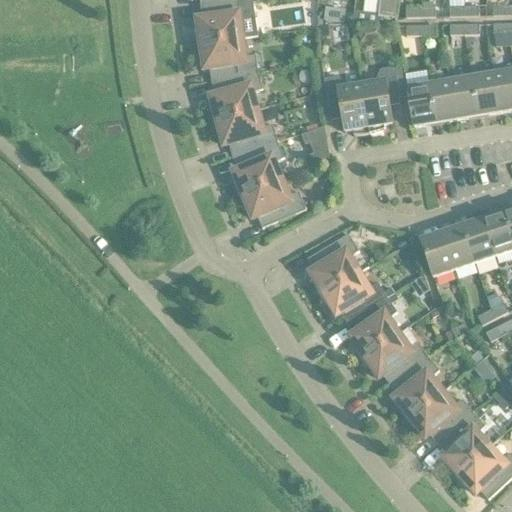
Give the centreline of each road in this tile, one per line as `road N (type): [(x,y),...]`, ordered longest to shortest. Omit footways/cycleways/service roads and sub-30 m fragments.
road 1 (residential): [(414,511),(357,449),(246,275)]
road 2 (residential): [(140,0),(178,192),(206,256)]
road 3 (residential): [(353,214),(347,171),(358,158),(511,131)]
road 4 (residential): [(353,214),(411,227),(511,193)]
road 5 (residential): [(246,275),(353,214)]
